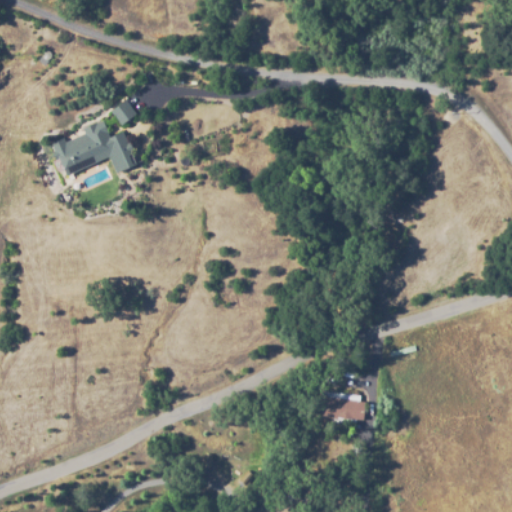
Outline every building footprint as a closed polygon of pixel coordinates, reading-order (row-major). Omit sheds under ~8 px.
[(109,115),(123,105),(133,116),(119,127),(109,115)] [(50,144),(62,138),(65,145),(84,135),(83,132),(101,123),(109,141),(123,134),(137,162),(117,172),(109,156),(69,176),(60,158),(58,159),(50,144)] [(387,353),(412,347),(413,353),(389,359),(387,353)] [(362,420),(317,415),(319,396),(364,402),(362,420)] [(210,467),(202,466),(204,453),(213,454),(210,467)] [(245,486),(238,479),(247,469),(254,475),(245,486)]
